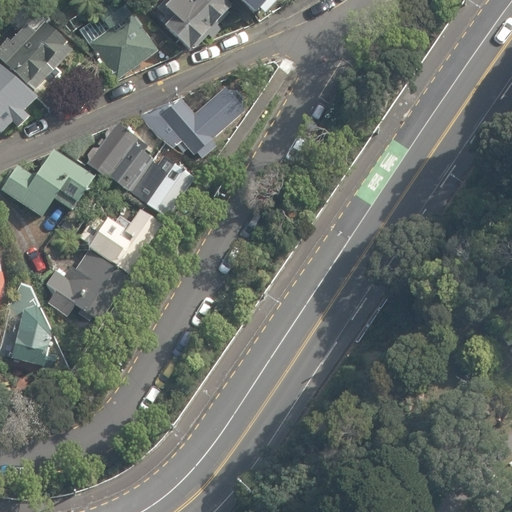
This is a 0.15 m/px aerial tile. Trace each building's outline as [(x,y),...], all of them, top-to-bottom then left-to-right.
[(165,27),(164,28),(190,52),(206,35),(213,40),(222,30),(216,25),(234,7),(226,0),(165,0),(157,9),(166,18),(161,23),(165,27)] [(235,0),(255,19),(261,12),(265,16),(280,0),(235,0)] [(117,82),(159,53),(123,2),(81,32),(117,82)] [(8,39),(0,49),(0,59),(28,87),(29,86),(36,93),(72,53),(65,46),(66,44),(44,23),(35,33),(27,26),(11,43),(8,39)] [(24,114),(37,100),(0,67),(0,136),(2,138),(12,126),(19,132),(30,119),(24,114)] [(173,103),(140,117),(146,125),(157,137),(173,149),(182,143),(194,157),(197,155),(202,161),(217,148),(212,143),(245,113),(243,110),(244,101),(236,92),(228,92),(225,89),(194,116),(182,101),(174,106),(173,103)] [(129,194),(130,192),(153,160),(143,154),(148,148),(133,137),(136,133),(128,127),(125,130),(120,126),(109,130),(105,135),(106,140),(104,142),(102,140),(98,145),(101,147),(99,149),(93,149),(88,156),(89,162),(86,165),(109,181),(110,179),(129,194)] [(5,186),(1,192),(42,219),(55,200),(71,211),(76,204),(78,205),(95,179),(54,152),(48,160),(46,160),(44,161),(43,163),(41,165),(41,168),(41,169),(38,174),(32,176),(18,166),(14,173),(10,171),(2,184),(5,186)] [(159,165),(153,160),(130,192),(148,204),(148,205),(168,220),(197,179),(189,173),(190,171),(183,166),(182,169),(164,157),(159,165)] [(100,231),(89,248),(130,276),(144,255),(146,257),(151,249),(148,247),(162,226),(140,212),(127,231),(111,221),(103,233),(100,231)] [(101,323),(131,279),(88,251),(76,270),(71,267),(67,274),(60,269),(58,272),(56,271),(46,286),(56,293),(48,305),(65,316),(73,305),(101,323)] [(0,354),(13,358),(12,360),(44,368),(43,370),(54,373),(58,357),(50,355),(53,337),(38,311),(37,303),(31,288),(19,284),(0,353),(0,354)]
